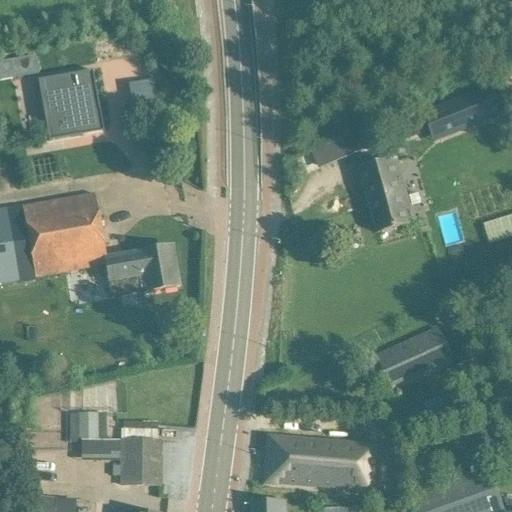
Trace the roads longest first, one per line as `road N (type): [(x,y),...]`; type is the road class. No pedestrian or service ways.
road 1 (unclassified): [(209,511),(237,204)]
road 2 (unclassified): [(237,204),(226,0)]
